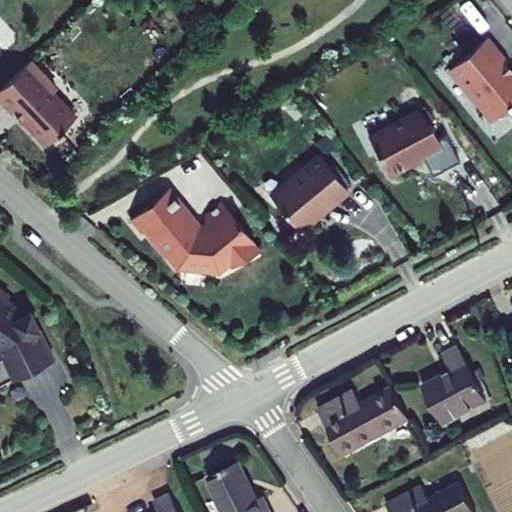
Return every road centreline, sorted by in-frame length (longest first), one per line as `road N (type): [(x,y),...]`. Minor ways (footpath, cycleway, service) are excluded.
road 1 (residential): [(245,396),(0,183)]
road 2 (tertiary): [(245,396),(511,255)]
road 3 (tertiary): [(9,511),(245,396)]
road 4 (residential): [(328,511),(245,396)]
